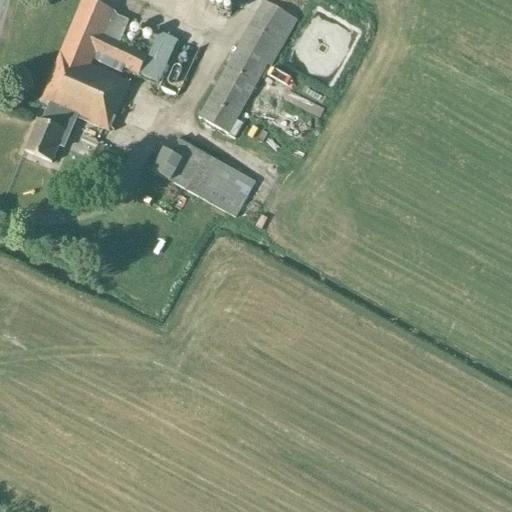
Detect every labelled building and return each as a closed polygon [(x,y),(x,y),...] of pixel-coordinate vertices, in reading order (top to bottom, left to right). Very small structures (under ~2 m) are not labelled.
[(139,76),(147,56),(119,44),(128,22),(112,16),(113,14),(83,1),(40,104),(59,112),(52,127),(37,121),(24,152),(51,163),(58,146),(63,149),(76,118),(109,132),(129,83),(107,74),(109,69),(120,74),(122,69),(139,76)] [(267,65),(271,67),(296,21),(264,2),(198,120),(227,136),(267,65)] [(155,31),(141,76),(162,82),(176,37),(155,31)] [(282,128),(289,116),(277,109),(270,121),(282,128)] [(297,144),(308,127),(296,120),(285,136),(297,144)] [(174,157),(164,151),(150,175),(169,186),(170,184),(234,220),(254,184),(182,144),(174,157)]
